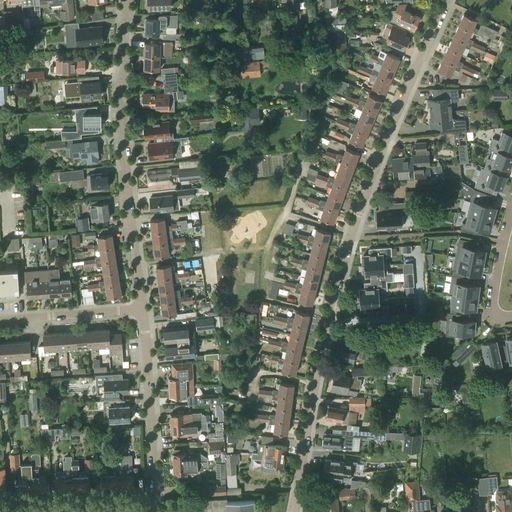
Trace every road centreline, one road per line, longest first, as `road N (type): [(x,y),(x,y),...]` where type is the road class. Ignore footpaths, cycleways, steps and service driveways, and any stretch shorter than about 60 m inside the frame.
road 1 (residential): [(294,511),(350,235),(446,0)]
road 2 (residential): [(143,308),(122,105),(126,0)]
road 3 (residential): [(154,506),(143,308)]
road 4 (residential): [(0,319),(143,308)]
road 5 (residential): [(511,316),(495,316),(492,304),(511,214)]
